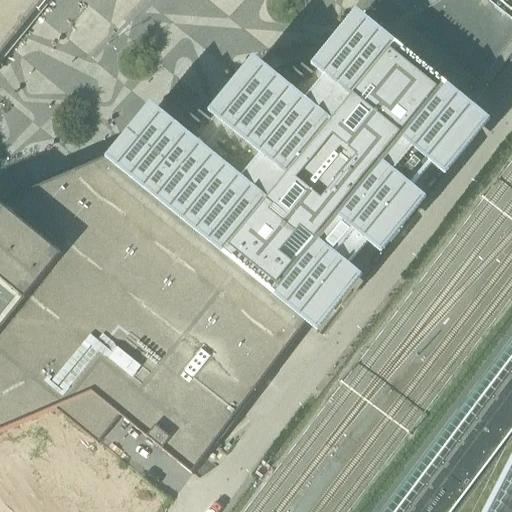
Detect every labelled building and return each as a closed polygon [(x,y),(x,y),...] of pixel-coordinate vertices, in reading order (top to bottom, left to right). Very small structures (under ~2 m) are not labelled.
[(0,0),(0,66),(49,6),(52,2),(52,0),(0,0)] [(401,20),(380,33),(474,109),(488,91),(491,93),(493,90),(511,65),(511,0),(433,0),(410,15),(401,20)] [(369,246),(383,258),(429,203),(416,192),(434,169),(447,180),(492,125),(474,109),(380,33),(359,15),(313,73),(284,85),(256,62),(213,115),(180,129),(154,108),(112,159),(106,161),(108,163),(308,326),(369,246)] [(106,161),(93,166),(0,206),(0,434),(56,410),(99,445),(121,417),(193,476),(243,411),(308,326),(108,163),(106,161)] [(511,511),(511,330),(374,511),(511,511)] [(0,435),(0,511),(163,511),(170,504),(56,411),(0,435)]
